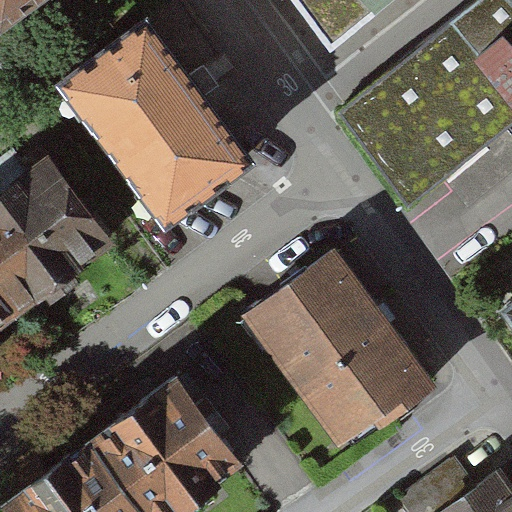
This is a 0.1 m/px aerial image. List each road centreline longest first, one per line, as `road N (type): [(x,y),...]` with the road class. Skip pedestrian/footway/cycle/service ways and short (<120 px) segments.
road 1 (residential): [(336,169),(0,426)]
road 2 (residential): [(497,388),(336,169)]
road 3 (residential): [(324,511),(497,388)]
road 4 (residential): [(336,169),(214,0)]
